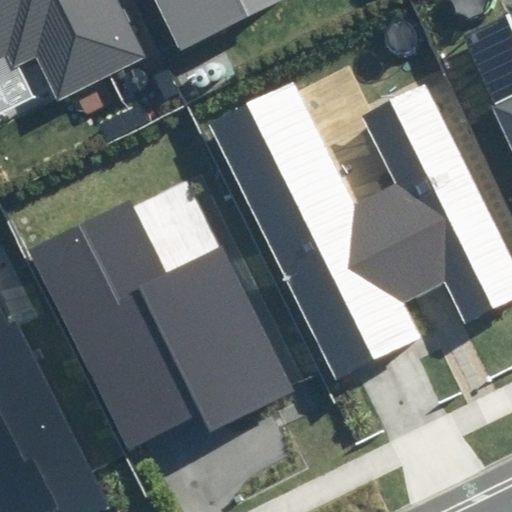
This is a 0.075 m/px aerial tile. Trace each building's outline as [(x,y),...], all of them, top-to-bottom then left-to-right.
[(147,51),(123,0),(0,0),(0,65),(35,49),(56,94),(147,51)] [(143,0),(174,63),(297,4),(294,0),(143,0)] [(511,4),(511,93),(493,102),(511,141),(511,3),(511,4)] [(208,74),(210,76),(212,78),(214,79),(217,79),(220,78),(222,76),(224,74),(224,71),(224,68),(223,66),(221,64),(218,63),(216,63),(213,63),(211,64),(209,66),(208,69),(208,71),(208,74)] [(192,82),(193,85),(195,86),(198,87),(201,87),(203,86),(206,85),(207,82),(208,79),(207,77),(206,74),(204,72),(202,71),(199,71),(196,71),(194,73),(192,75),(191,77),(191,79),(192,82)] [(294,79),(211,118),(333,377),(422,336),(407,302),(444,285),(467,334),(511,312),(511,250),(432,80),(365,112),(401,186),(354,208),(294,79)] [(132,198),(27,251),(127,451),(201,414),(211,434),(297,390),(225,248),(171,275),(132,198)] [(0,511),(88,511),(104,505),(0,290),(0,511)]
